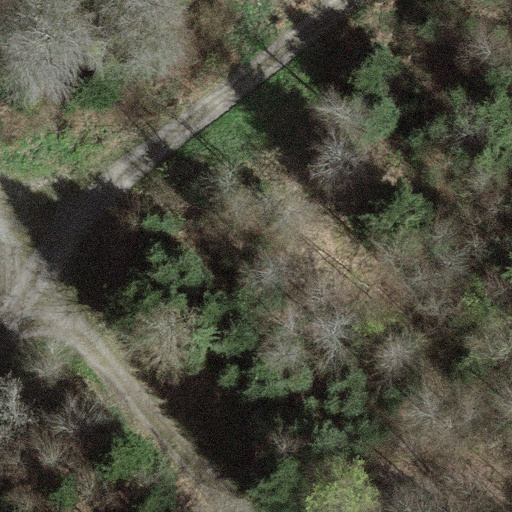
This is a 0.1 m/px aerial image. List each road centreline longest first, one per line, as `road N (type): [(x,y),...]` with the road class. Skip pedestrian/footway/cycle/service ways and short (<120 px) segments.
road 1 (track): [(372,0),(28,270),(0,324)]
road 2 (track): [(245,511),(0,240)]
